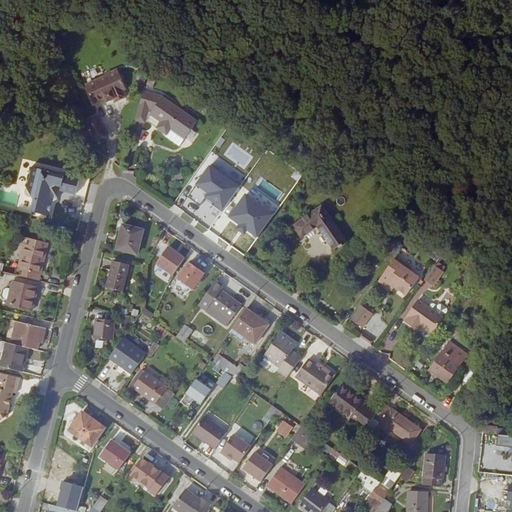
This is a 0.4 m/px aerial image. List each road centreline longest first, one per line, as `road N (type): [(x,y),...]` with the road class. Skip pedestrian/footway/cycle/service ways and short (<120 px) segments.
road 1 (residential): [(61,368),(103,199),(113,187),(128,187),(468,426)]
road 2 (residential): [(264,511),(61,368)]
road 3 (residential): [(25,511),(61,368)]
